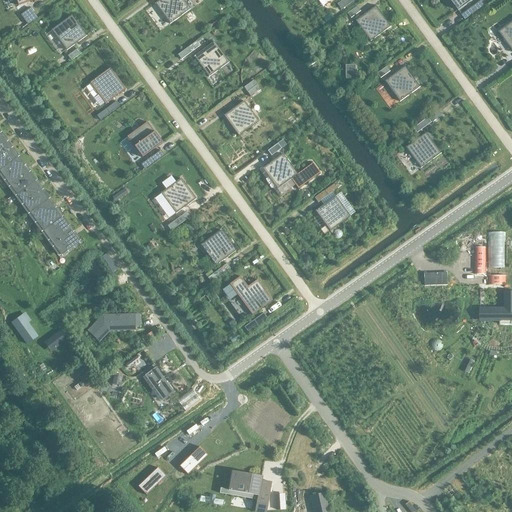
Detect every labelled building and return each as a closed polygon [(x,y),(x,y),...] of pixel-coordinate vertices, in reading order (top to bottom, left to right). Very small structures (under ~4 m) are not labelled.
[(170,23),(169,24),(170,24),(190,9),(189,9),(182,0),(159,0),(155,4),(156,4),(170,23)] [(353,0),(344,0),(338,4),(342,9),(354,0),(353,0)] [(451,0),(458,10),(458,11),(473,0),(451,0)] [(481,1),(461,15),(465,20),(484,6),(481,1)] [(358,6),(348,13),(351,18),(361,11),(358,6)] [(392,27),(391,26),(390,26),(376,7),(377,7),(376,6),(356,21),(356,22),(357,21),(371,41),(370,41),(371,42),(392,27)] [(30,8),(21,15),(28,25),(37,18),(30,8)] [(66,50),(66,51),(87,36),(86,35),(86,36),(72,16),(72,15),(51,30),(51,31),(52,30),(66,50)] [(499,33),(499,32),(511,49),(511,22),(498,32),(499,33)] [(197,41),(178,55),(181,60),(201,45),(197,41)] [(214,42),(193,57),(194,57),(195,57),(209,76),(208,77),(209,77),(229,62),(228,62),(214,43),(215,42),(214,42)] [(77,49),(68,56),(71,61),(81,54),(77,49)] [(400,101),(400,102),(421,87),(420,86),(420,87),(406,67),(406,66),(385,81),(385,82),(386,82),(400,101)] [(387,67),(377,74),(381,78),(391,71),(387,67)] [(105,103),(104,103),(105,104),(125,89),(125,88),(124,88),(110,69),(111,69),(110,68),(90,83),(90,84),(91,83),(105,103)] [(353,71),(342,72),(343,84),(354,84),(353,71)] [(253,80),(244,87),(251,97),(260,90),(253,80)] [(239,135),(238,136),(238,137),(259,121),(258,121),(244,102),(244,101),(223,116),(224,117),(224,116),(239,135)] [(116,102),(97,116),(100,121),(119,106),(116,102)] [(439,110),(429,117),(433,122),(442,115),(439,110)] [(142,157),(141,157),(142,158),(162,143),(162,142),(161,142),(147,123),(148,123),(147,122),(127,137),(127,138),(128,137),(142,157)] [(419,125),(414,128),(418,133),(423,130),(419,125)] [(0,170),(17,158),(0,133),(0,170)] [(421,167),(421,168),(442,153),(441,153),(427,134),(427,133),(406,148),(407,148),(421,167)] [(277,144),(268,151),(271,156),(281,149),(277,144)] [(160,150),(141,164),(144,169),(164,155),(160,150)] [(277,188),(276,189),(277,189),(298,174),(297,174),(296,174),(282,155),(283,154),(282,154),(262,169),(263,169),(277,188)] [(0,172),(16,195),(35,182),(17,158),(0,170),(0,172)] [(176,213),(175,213),(175,214),(196,199),(196,198),(195,199),(181,179),(181,178),(160,193),(161,194),(176,213)] [(29,213),(48,199),(35,182),(16,195),(29,213)] [(334,184),(314,198),(318,203),(337,189),(334,184)] [(330,231),(329,231),(330,232),(350,217),(350,216),(349,217),(335,197),(336,197),(335,196),(315,211),(315,212),(316,211),(330,231)] [(42,231),(61,217),(48,199),(29,213),(42,231)] [(156,201),(150,206),(165,226),(171,221),(156,201)] [(187,212),(167,226),(171,231),(190,217),(187,212)] [(60,255),(79,241),(61,217),(42,231),(60,255)] [(216,265),(215,265),(216,266),(236,251),(236,250),(235,250),(221,231),(222,231),(221,230),(200,245),(201,246),(202,245),(216,265)] [(475,247),(475,275),(485,275),(486,247),(475,247)] [(227,264),(207,278),(211,283),(230,268),(227,264)] [(447,273),(417,274),(417,286),(447,285),(447,273)] [(240,276),(229,284),(237,295),(248,287),(240,276)] [(252,314),(251,315),(252,315),(272,300),(271,300),(257,281),(258,280),(257,280),(248,287),(237,295),(238,295),(252,314)] [(506,305),(506,309),(489,309),(489,321),(500,321),(500,325),(511,325),(511,321),(511,320),(511,292),(505,293),(505,305),(506,305)] [(263,313),(244,327),(247,332),(267,318),(263,313)] [(102,315),(87,330),(100,342),(109,332),(133,332),(133,327),(135,327),(135,314),(102,315)] [(23,315),(11,323),(27,345),(38,336),(23,315)] [(60,330),(49,339),(55,347),(66,339),(60,330)] [(136,356),(126,364),(125,365),(125,366),(125,367),(126,368),(127,368),(128,368),(129,367),(139,360),(139,359),(139,358),(139,357),(139,356),(138,356),(137,356),(136,356)] [(174,392),(156,367),(144,376),(163,400),(174,392)] [(114,374),(111,384),(120,386),(123,376),(114,374)] [(192,389),(177,400),(185,411),(200,400),(192,389)] [(196,424),(186,431),(189,435),(199,428),(196,424)] [(164,447),(154,454),(157,458),(167,452),(164,447)] [(199,447),(180,465),(188,474),(208,456),(199,447)] [(158,467),(139,486),(147,494),(166,476),(158,467)] [(231,471),(228,491),(257,496),(254,511),(266,511),(270,489),(267,489),(268,482),(261,481),(262,477),(231,471)] [(329,511),(324,489),(310,492),(313,511),(329,511)] [(284,494),(276,495),(277,510),(285,509),(284,494)]
